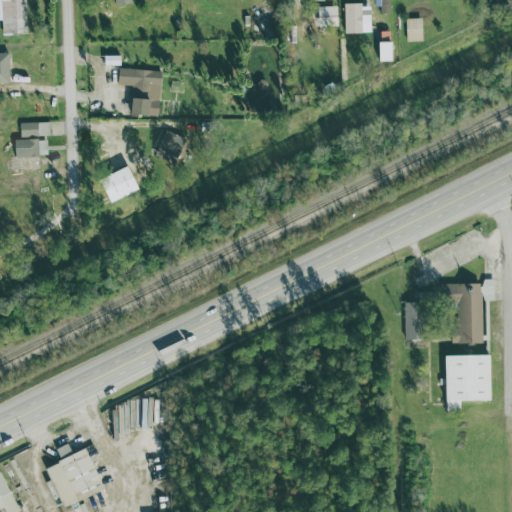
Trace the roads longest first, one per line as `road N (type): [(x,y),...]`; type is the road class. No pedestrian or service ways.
road 1 (primary): [(0,433),(511,175)]
road 2 (residential): [(73,211),(66,0)]
road 3 (residential): [(129,511),(121,472),(96,429),(95,385)]
